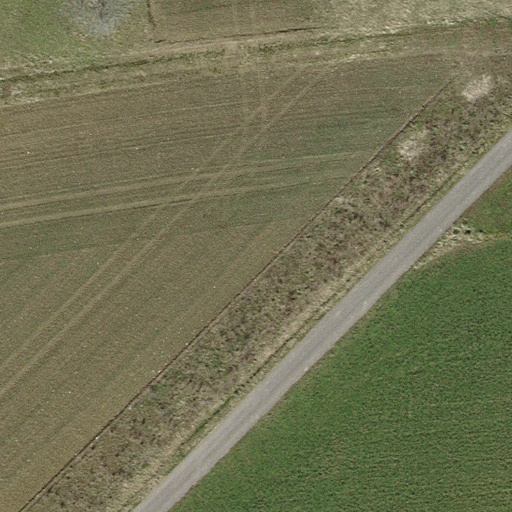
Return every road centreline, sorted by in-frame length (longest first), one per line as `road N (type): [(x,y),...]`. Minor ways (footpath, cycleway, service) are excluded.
road 1 (track): [(511,34),(0,93)]
road 2 (track): [(511,149),(150,511)]
